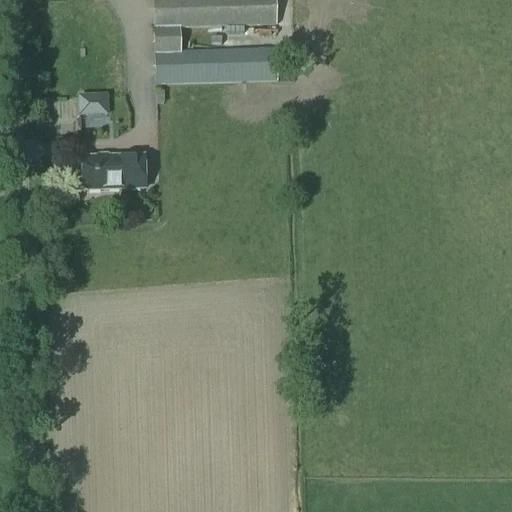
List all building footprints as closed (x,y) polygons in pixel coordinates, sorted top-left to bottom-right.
[(275,0),(152,0),(154,33),(179,32),(276,29),(275,0)] [(179,32),(154,33),(154,55),(180,54),(179,32)] [(276,51),(180,54),(154,55),(155,90),(277,86),(276,51)] [(96,130),(97,99),(70,98),(70,129),(96,130)] [(143,159),(79,161),(80,194),(143,192),(143,159)]
